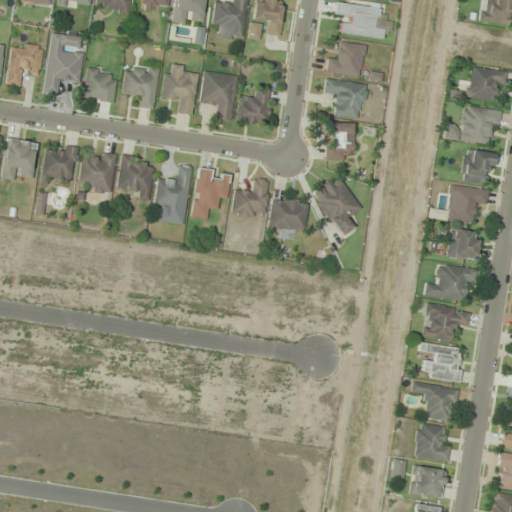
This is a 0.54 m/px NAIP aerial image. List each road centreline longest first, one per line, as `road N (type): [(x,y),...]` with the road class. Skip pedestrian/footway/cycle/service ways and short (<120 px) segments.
road 1 (residential): [(462,511),(511,184)]
road 2 (residential): [(0,304),(316,352)]
road 3 (residential): [(0,110),(287,154)]
road 4 (residential): [(0,480),(201,511)]
road 5 (residential): [(287,154),(308,0)]
